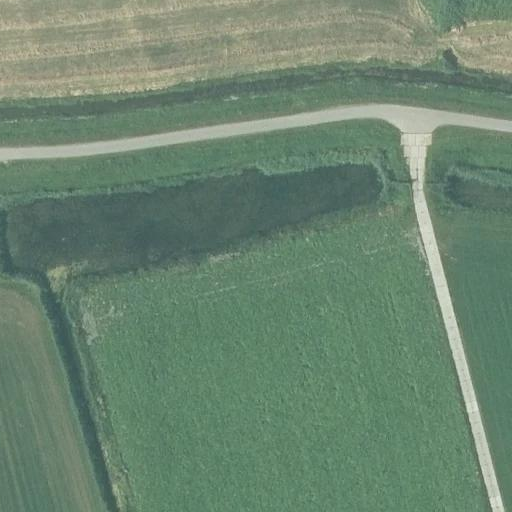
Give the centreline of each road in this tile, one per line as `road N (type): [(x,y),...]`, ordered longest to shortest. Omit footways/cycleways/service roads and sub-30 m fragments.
road 1 (track): [(498,511),(418,198),(417,115)]
road 2 (track): [(74,511),(27,345),(0,318)]
